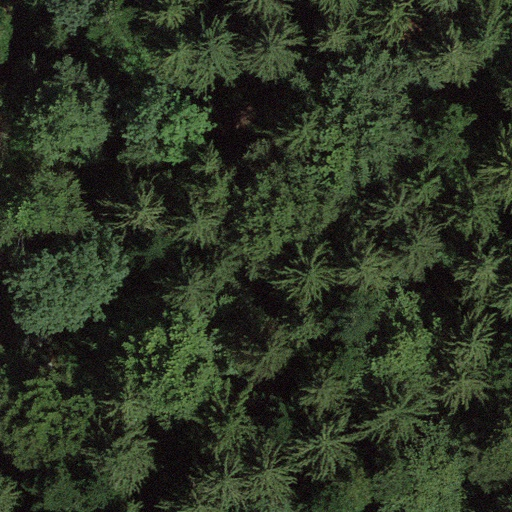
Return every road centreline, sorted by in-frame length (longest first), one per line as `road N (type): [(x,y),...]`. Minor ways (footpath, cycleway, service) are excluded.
road 1 (track): [(464,0),(82,214),(32,255),(0,299)]
road 2 (track): [(0,325),(295,511)]
